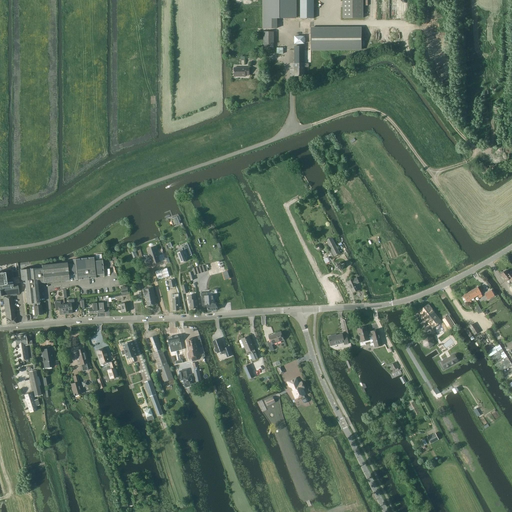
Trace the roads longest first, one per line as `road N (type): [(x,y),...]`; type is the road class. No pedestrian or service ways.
road 1 (unclassified): [(311,125),(130,191),(66,234),(0,248)]
road 2 (tertiary): [(0,327),(298,310)]
road 3 (tertiary): [(298,310),(392,303),(511,245)]
road 4 (tertiary): [(386,511),(298,310)]
road 5 (track): [(478,151),(433,170),(376,111),(356,109),(311,125)]
road 6 (track): [(490,148),(478,151),(447,118),(410,61),(401,24)]
road 7 (track): [(511,219),(477,236),(431,169)]
